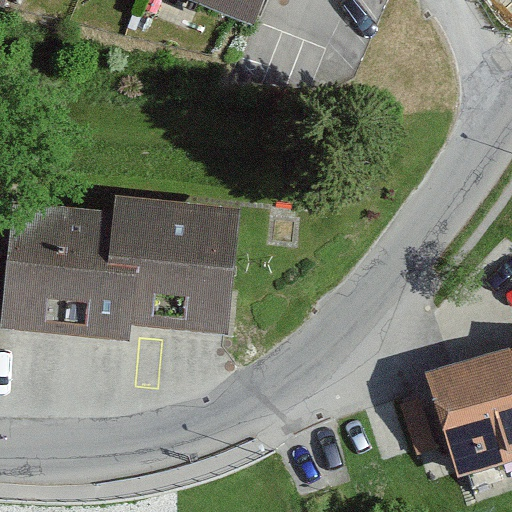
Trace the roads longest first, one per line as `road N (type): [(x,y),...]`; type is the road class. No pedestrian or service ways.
road 1 (tertiary): [(0,456),(141,448),(241,403),(415,252),(503,116)]
road 2 (residential): [(503,116),(439,0)]
